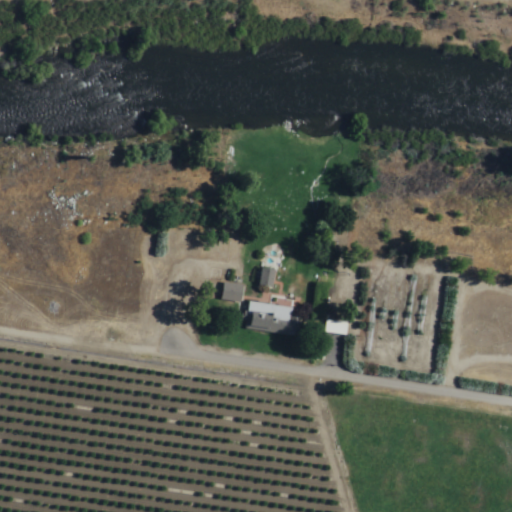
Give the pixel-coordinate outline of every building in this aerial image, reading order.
[(209,271),(220,273),(219,284),(207,282),(209,271)] [(259,271),(272,273),(271,286),(279,287),(279,296),(256,293),(259,271)] [(221,285),(241,288),(239,297),(239,305),(218,301),(221,285)] [(246,304),(290,311),(289,320),(293,322),(292,339),(245,332),(246,324),(238,323),(239,312),(245,312),(246,304)] [(344,323),(323,320),(321,332),(342,335),(344,323)]
